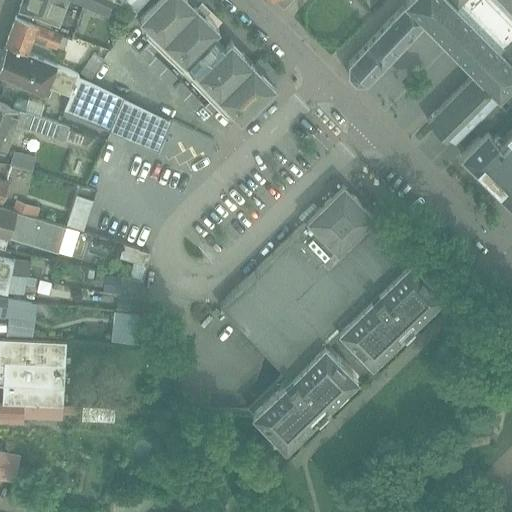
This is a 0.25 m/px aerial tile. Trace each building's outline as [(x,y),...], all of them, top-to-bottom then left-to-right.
[(21,0),(19,7),(16,15),(62,32),(69,35),(70,35),(83,1),(105,11),(110,0),(21,0)] [(120,0),(118,2),(136,11),(146,0),(120,0)] [(275,85),(219,28),(190,0),(157,0),(140,18),(150,27),(145,32),(178,64),(226,113),(231,108),(240,118),(275,85)] [(418,17),(435,0),(407,0),(404,3),(405,3),(389,19),(348,63),(348,74),(356,82),(367,82),(423,23),(418,17)] [(511,0),(435,0),(418,17),(423,23),(473,73),(497,98),(511,83),(511,0)] [(16,15),(6,43),(27,52),(33,37),(64,48),(69,35),(62,32),(16,15)] [(152,39),(138,53),(170,84),(177,76),(153,53),(159,47),(152,39)] [(79,74),(27,52),(6,43),(0,58),(0,74),(14,80),(49,94),(52,87),(70,94),(79,74)] [(90,79),(104,58),(94,51),(79,74),(90,79)] [(481,135),(506,109),(496,100),(497,98),(473,73),(427,120),(443,136),(447,133),(455,141),(471,125),(481,135)] [(70,94),(63,112),(110,131),(157,150),(171,118),(90,79),(79,74),(70,94)] [(204,120),(218,106),(211,99),(204,105),(181,81),(174,88),(204,120)] [(65,140),(70,125),(56,121),(6,105),(0,102),(0,148),(4,150),(12,127),(20,130),(22,126),(65,140)] [(511,103),(506,109),(481,135),(461,154),(510,202),(511,199),(511,103)] [(13,152),(10,164),(32,170),(35,158),(13,152)] [(343,184),(304,222),(219,304),(286,373),(286,374),(328,333),(407,256),(410,254),(373,217),(374,216),(343,184)] [(17,199),(13,210),(38,218),(41,207),(17,199)] [(66,226),(38,218),(13,210),(0,206),(0,246),(3,235),(9,237),(9,236),(58,251),(66,226)] [(95,220),(118,227),(121,215),(99,209),(95,220)] [(144,279),(151,253),(141,250),(138,261),(134,260),(130,275),(144,279)] [(0,255),(0,269),(10,272),(13,259),(0,255)] [(371,364),(405,332),(444,294),(407,256),(328,333),(335,340),(342,333),(371,364)] [(0,287),(24,294),(27,276),(24,275),(10,272),(0,269),(0,287)] [(144,280),(122,275),(119,295),(120,295),(145,299),(144,280)] [(144,313),(145,299),(120,295),(117,310),(144,313)] [(38,303),(7,298),(0,296),(0,316),(12,318),(10,334),(31,335),(33,321),(35,322),(38,303)] [(144,313),(117,310),(115,330),(142,333),(144,313)] [(285,448),(318,416),(357,378),(327,347),(335,340),(328,333),(286,374),(286,373),(279,380),(283,384),(252,414),(285,448)] [(0,383),(3,384),(3,402),(63,405),(66,341),(0,339),(0,383)] [(74,416),(75,405),(63,405),(3,402),(0,401),(0,414),(62,419),(63,415),(74,416)] [(94,409),(93,421),(106,421),(107,409),(94,409)] [(0,435),(21,436),(21,422),(0,422),(0,435)] [(0,450),(0,478),(9,481),(15,453),(0,450)] [(59,469),(57,454),(40,456),(43,472),(59,469)]
